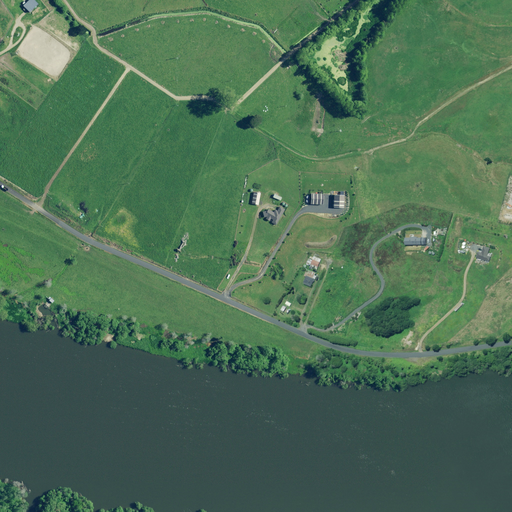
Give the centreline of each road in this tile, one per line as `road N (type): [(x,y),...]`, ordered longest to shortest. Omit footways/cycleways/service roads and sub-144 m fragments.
road 1 (unclassified): [(511,343),(407,355),(333,345),(88,240),(0,184)]
road 2 (track): [(420,354),(423,337),(461,299),(475,249)]
